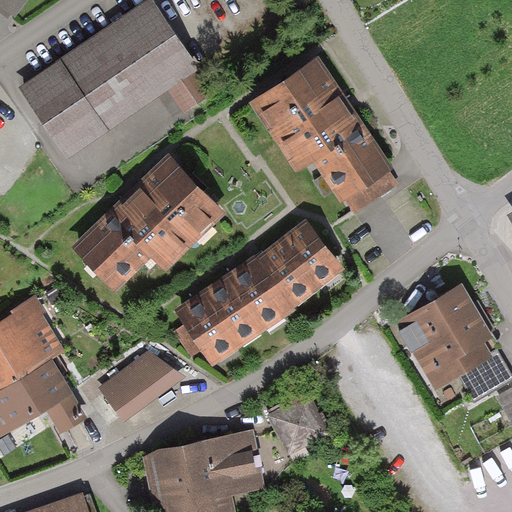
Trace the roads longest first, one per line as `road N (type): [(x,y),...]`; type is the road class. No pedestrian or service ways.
road 1 (residential): [(0,498),(93,464),(285,364),(468,221)]
road 2 (residential): [(332,0),(468,221)]
